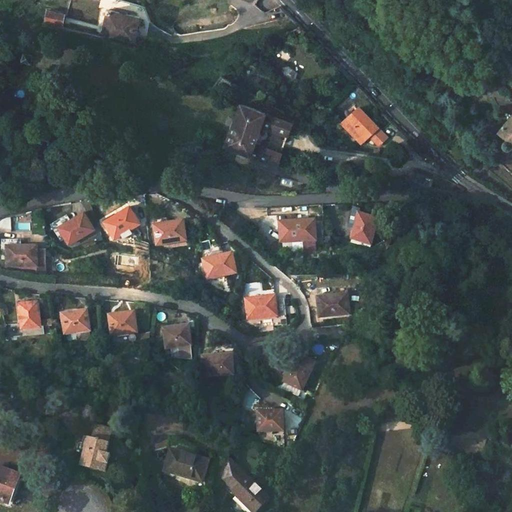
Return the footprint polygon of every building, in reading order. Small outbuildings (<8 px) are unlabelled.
[(102,36),(134,42),(139,18),(107,11),(102,36)] [(43,24),(60,27),(62,15),(46,12),(43,24)] [(24,53),(21,60),(28,63),(31,56),(24,53)] [(298,72),(290,67),(284,70),(283,76),(290,82),(296,79),(298,72)] [(240,104),(224,146),(279,168),(283,156),(257,146),(264,127),(290,137),(295,125),(240,104)] [(511,116),(500,131),(511,140),(509,140),(507,141),(506,142),(506,143),(506,145),(506,146),(507,147),(508,147),(509,148),(510,148),(511,147),(511,146),(511,116)] [(403,152),(372,123),(360,135),(363,139),(358,144),(371,157),(376,151),(379,153),(383,149),(387,152),(385,154),(393,162),(403,152)] [(363,139),(360,135),(355,141),(358,144),(363,139)] [(424,179),(418,176),(414,184),(421,186),(424,179)] [(128,207),(103,222),(112,238),(138,223),(128,207)] [(367,218),(368,213),(355,209),(350,227),(356,229),(360,216),(367,218)] [(83,212),(57,228),(67,243),(92,228),(83,212)] [(356,229),(353,239),(370,245),(378,221),(367,218),(360,216),(356,229)] [(182,221),(153,225),(155,244),(184,241),(182,221)] [(279,223),(281,245),(315,243),(313,221),(279,223)] [(35,246),(7,246),(7,266),(35,266),(35,273),(43,273),(43,249),(35,249),(35,246)] [(202,259),(206,279),(235,274),(231,254),(202,259)] [(316,297),(319,316),(349,313),(346,294),(316,297)] [(245,300),(247,319),(275,316),(273,297),(245,300)] [(17,305),(20,329),(28,329),(29,334),(40,333),(39,328),(49,327),(48,320),(38,321),(37,304),(17,305)] [(61,313),(63,332),(75,331),(76,339),(88,337),(88,329),(85,310),(61,313)] [(109,316),(112,344),(137,341),(133,313),(109,316)] [(163,329),(165,347),(190,345),(188,326),(163,329)] [(201,358),(202,377),(231,376),(230,356),(201,358)] [(295,356),(283,382),(280,388),(293,395),(297,388),(300,390),(312,364),(295,356)] [(281,413),(257,413),(257,431),(281,431),(281,413)] [(110,427),(95,423),(93,429),(109,433),(110,427)] [(91,438),(84,436),(81,447),(83,448),(79,465),(104,471),(108,454),(105,453),(108,442),(107,442),(109,433),(93,429),(91,438)] [(209,460),(171,450),(165,471),(203,482),(209,460)] [(236,488),(234,490),(256,511),(270,497),(248,475),(228,455),(222,474),(236,488)] [(0,469),(0,498),(8,502),(19,477),(0,469)]
